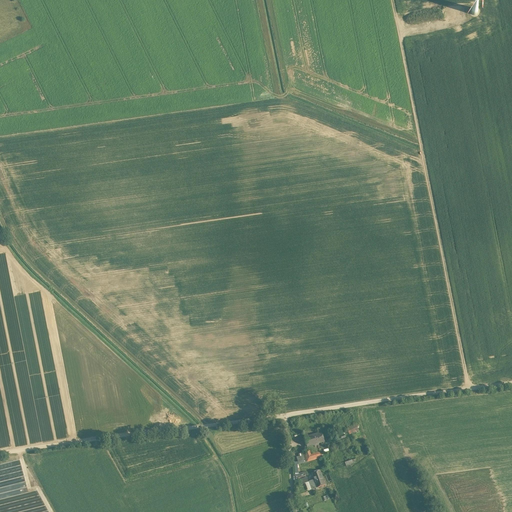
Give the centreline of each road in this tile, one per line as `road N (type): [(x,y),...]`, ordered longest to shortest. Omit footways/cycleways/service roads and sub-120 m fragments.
road 1 (track): [(0,453),(511,382)]
road 2 (track): [(397,23),(469,388)]
